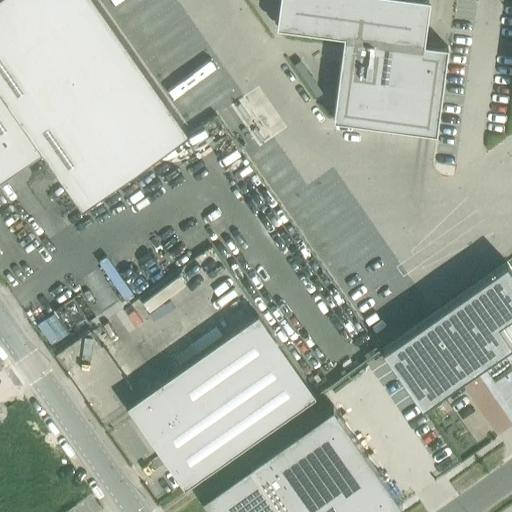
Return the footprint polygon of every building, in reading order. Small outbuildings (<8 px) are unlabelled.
[(190,132),(97,0),(0,0),(0,180),(43,150),(83,207),(190,132)] [(429,0),(281,0),(277,26),(345,35),(334,119),(437,133),(448,47),(424,43),(427,22),(429,0)] [(511,267),(508,261),(382,349),(423,407),(478,368),(492,387),(504,403),(511,415),(511,340),(500,323),(511,313),(511,267)] [(185,487),(316,395),(259,313),(128,405),(185,487)] [(389,511),(403,503),(402,502),(402,501),(334,405),(333,405),(203,497),(213,511),(389,511)]
